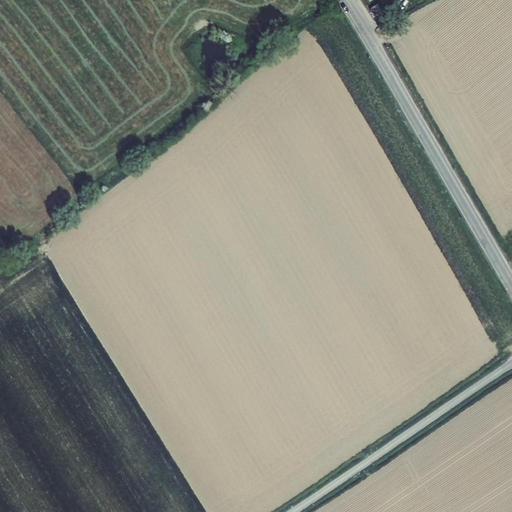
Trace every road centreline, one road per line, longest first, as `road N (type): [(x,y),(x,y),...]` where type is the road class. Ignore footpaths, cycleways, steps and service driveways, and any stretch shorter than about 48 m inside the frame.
road 1 (tertiary): [(511,286),(343,0)]
road 2 (unclassified): [(285,511),(511,364)]
